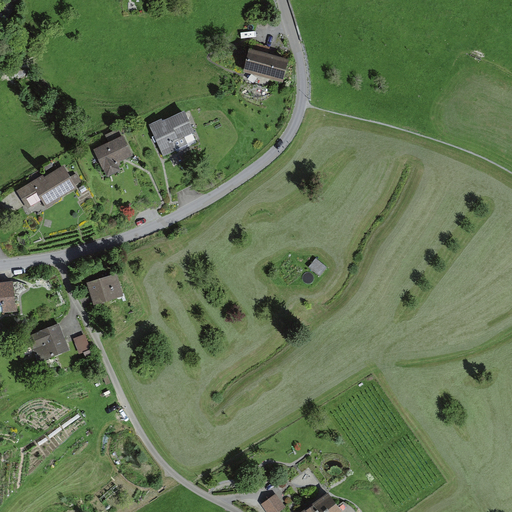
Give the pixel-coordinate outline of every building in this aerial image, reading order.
[(269,48),(255,44),(246,72),(286,84),(293,62),(267,54),(269,48)] [(166,118),(151,125),(166,156),(186,147),(183,140),(199,132),(190,112),(167,122),(166,118)] [(130,138),(101,150),(110,171),(113,170),(116,177),(131,171),(128,163),(139,158),(130,138)] [(45,174),(21,186),(32,208),(45,202),(49,209),(64,202),(62,198),(82,189),(71,166),(47,178),(45,174)] [(173,178),(179,193),(193,187),(187,173),(173,178)] [(319,259),(311,269),(323,279),(331,269),(319,259)] [(119,276),(91,285),(98,308),(126,300),(119,276)] [(0,311),(18,310),(16,285),(0,286),(0,311)] [(62,323),(19,338),(23,350),(33,346),(37,356),(53,351),(55,356),(72,351),(62,323)] [(80,352),(92,347),(87,333),(75,338),(80,352)] [(346,511),(334,493),(306,511),(346,511)] [(278,495),(264,504),(268,511),(284,511),(288,510),(278,495)]
